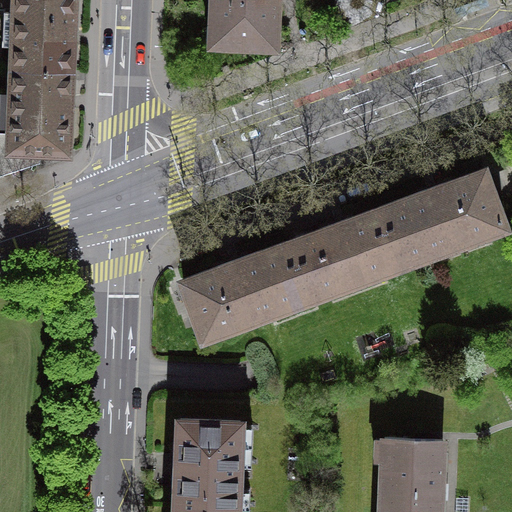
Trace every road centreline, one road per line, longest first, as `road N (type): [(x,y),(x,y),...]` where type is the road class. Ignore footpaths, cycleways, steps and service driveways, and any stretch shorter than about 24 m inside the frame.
road 1 (secondary): [(422,87),(118,196)]
road 2 (tertiary): [(105,511),(118,196)]
road 3 (tertiary): [(118,196),(126,0)]
road 4 (secondary): [(118,196),(0,240)]
